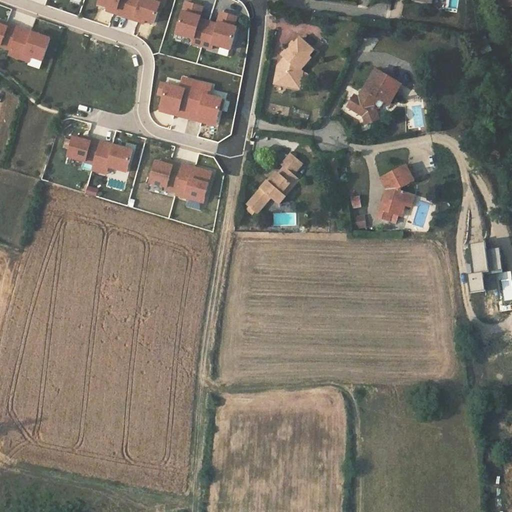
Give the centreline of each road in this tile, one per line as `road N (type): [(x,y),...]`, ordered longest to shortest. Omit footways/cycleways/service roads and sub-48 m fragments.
road 1 (track): [(236,153),(193,511)]
road 2 (residential): [(9,0),(134,40),(147,75),(137,125),(236,153)]
road 3 (track): [(207,388),(342,390),(356,423),(356,511)]
road 4 (residential): [(260,0),(236,153)]
